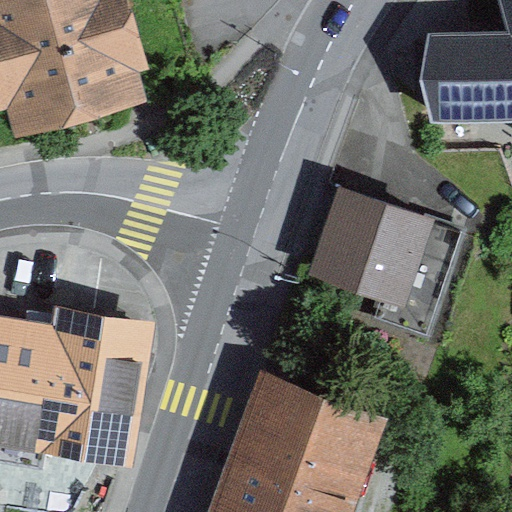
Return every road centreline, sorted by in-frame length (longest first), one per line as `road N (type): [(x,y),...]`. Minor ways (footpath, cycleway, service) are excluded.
road 1 (tertiary): [(248,232),(154,511)]
road 2 (residential): [(248,232),(155,200),(88,189),(0,192)]
road 3 (tertiary): [(348,0),(305,83),(248,232)]
